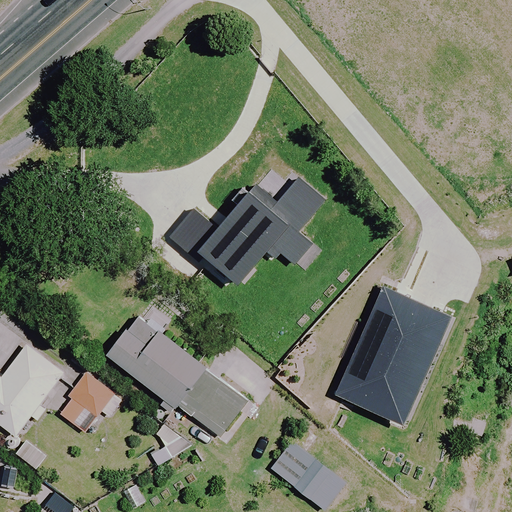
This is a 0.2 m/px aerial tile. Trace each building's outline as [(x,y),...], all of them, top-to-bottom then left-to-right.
[(253,403),(144,315),(111,356),(221,444),(253,403)] [(449,350),(423,342),(418,359),(410,357),(394,406),(428,417),(449,350)] [(16,363),(2,352),(0,354),(0,423),(18,437),(34,416),(40,421),(48,411),(41,406),(66,373),(29,345),(16,363)] [(124,400),(90,376),(62,414),(86,432),(102,412),(111,418),(124,400)] [(194,446),(165,423),(157,436),(167,444),(149,455),(158,468),(194,446)] [(49,456),(28,440),(18,455),(39,470),(49,456)] [(345,487),(291,445),(273,469),(327,511),(345,487)]
